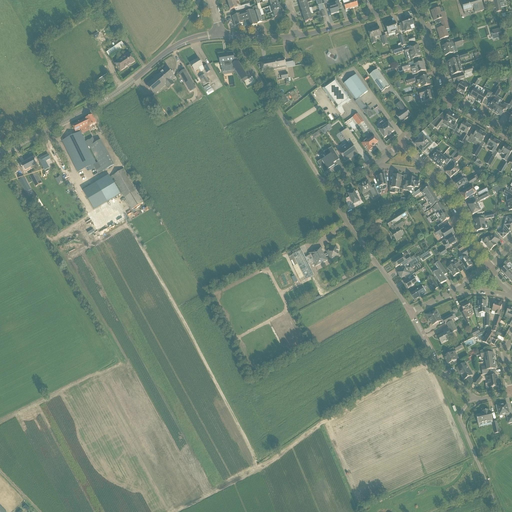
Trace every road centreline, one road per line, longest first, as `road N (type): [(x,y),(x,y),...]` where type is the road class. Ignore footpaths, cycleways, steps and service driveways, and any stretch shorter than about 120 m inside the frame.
road 1 (track): [(174,511),(106,371),(120,361),(0,156)]
road 2 (tertiary): [(0,156),(118,91),(172,47),(218,34)]
road 3 (residential): [(336,182),(317,176),(238,36)]
road 4 (residential): [(408,312),(340,212),(336,182)]
road 5 (unclassified): [(498,511),(459,419),(472,396)]
road 6 (residential): [(485,269),(450,197),(422,168)]
